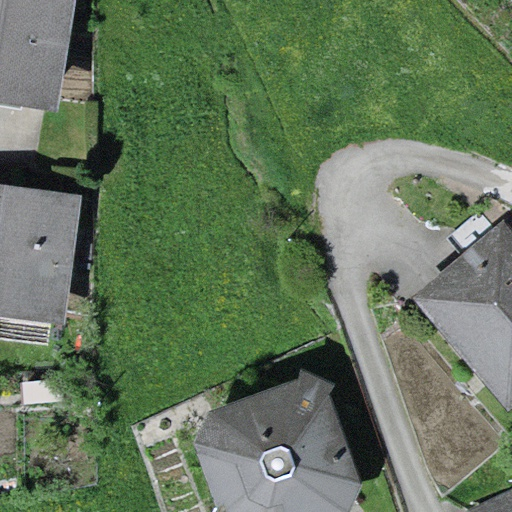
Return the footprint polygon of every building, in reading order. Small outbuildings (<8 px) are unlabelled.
[(71,0),(0,0),(0,94),(54,103),(71,0)] [(85,199),(0,184),(0,313),(65,324),(85,199)] [(511,213),(409,293),(505,415),(511,409),(511,213)] [(369,511),(324,368),(174,415),(203,505),(219,511),(369,511)] [(469,511),(511,511),(511,485),(467,506),(469,511)]
